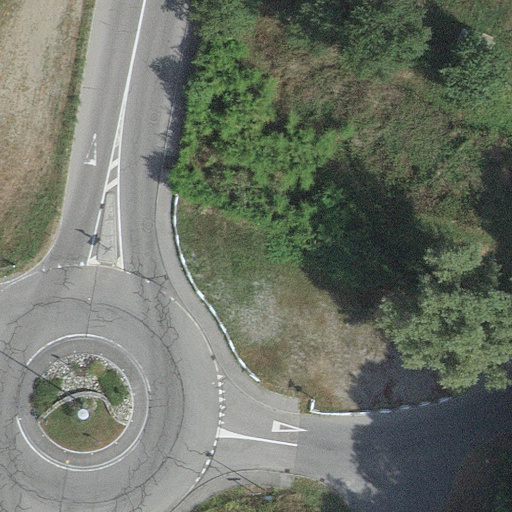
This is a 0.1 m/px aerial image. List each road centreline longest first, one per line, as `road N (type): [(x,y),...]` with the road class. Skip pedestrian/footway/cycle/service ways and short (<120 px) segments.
road 1 (primary): [(88,303),(142,0)]
road 2 (residential): [(182,402),(217,434),(397,458)]
road 3 (primary): [(71,505),(116,499),(144,484),(178,433),(182,402)]
road 4 (primary): [(182,402),(177,372),(143,324),(88,303)]
road 5 (residential): [(397,458),(511,423)]
